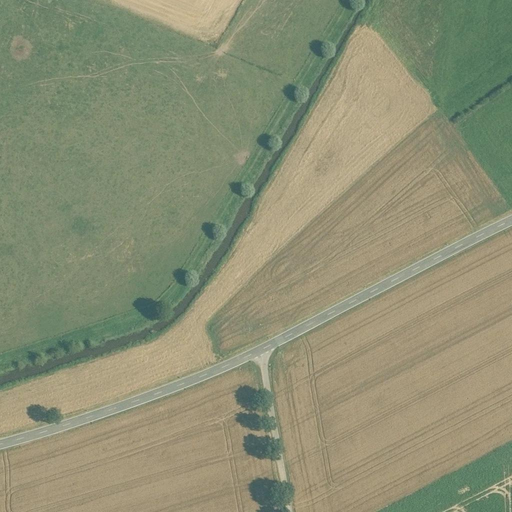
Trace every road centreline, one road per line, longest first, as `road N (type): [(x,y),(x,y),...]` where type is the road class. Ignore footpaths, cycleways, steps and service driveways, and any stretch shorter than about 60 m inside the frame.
road 1 (tertiary): [(0,444),(213,371),(511,220)]
road 2 (track): [(260,350),(287,511)]
